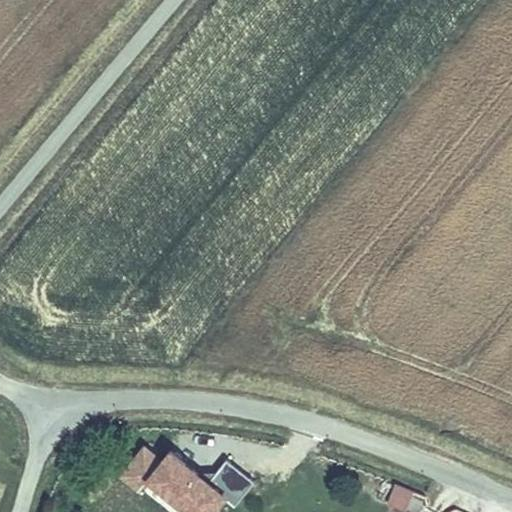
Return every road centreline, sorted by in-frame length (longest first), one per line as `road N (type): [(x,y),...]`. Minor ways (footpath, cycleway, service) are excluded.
road 1 (unclassified): [(511,498),(285,414),(126,399),(48,414)]
road 2 (unclassified): [(0,211),(176,0)]
